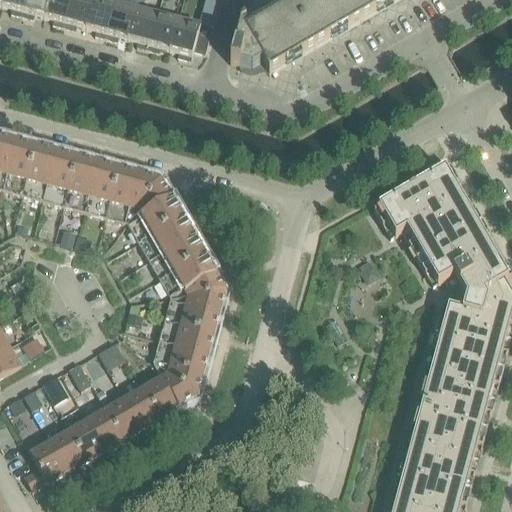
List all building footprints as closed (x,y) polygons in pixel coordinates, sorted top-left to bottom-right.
[(22,21),(27,0),(5,0),(3,11),(12,13),(11,18),(22,21)] [(35,19),(44,22),(50,0),(27,0),(22,21),(34,24),(35,19)] [(72,0),(50,0),(44,22),(54,24),(53,29),(64,32),(72,0)] [(77,31),(86,33),(95,1),(92,0),(72,0),(64,32),(76,35),(77,31)] [(204,0),(200,15),(214,20),(220,0),(204,0)] [(248,0),(241,27),(230,67),(252,73),(258,69),(263,66),(269,78),(293,64),(316,51),(339,38),(362,24),(384,11),(403,0),(248,0)] [(116,6),(95,1),(86,33),(96,36),(95,40),(106,44),(116,6)] [(137,12),(116,6),(106,44),(118,47),(119,42),(129,44),(137,12)] [(158,18),(137,12),(129,44),(138,47),(137,52),(148,55),(158,18)] [(179,23),(158,18),(148,55),(160,58),(161,53),(170,56),(179,23)] [(179,23),(170,56),(180,58),(178,63),(191,66),(194,56),(205,59),(213,32),(179,23)] [(0,192),(1,195),(2,195),(15,145),(0,141),(0,192)] [(44,206),(57,157),(15,145),(2,195),(44,206)] [(44,206),(65,212),(86,217),(98,168),(57,157),(44,206)] [(128,229),(140,179),(98,168),(86,217),(128,229)] [(466,511),(511,341),(511,298),(505,286),(511,281),(511,277),(450,171),(374,215),(391,244),(402,237),(434,292),(447,284),(458,301),(466,296),(470,298),(465,311),(445,307),(419,402),(424,403),(421,416),(416,415),(389,511),(466,511)] [(128,229),(172,203),(161,185),(140,179),(128,229)] [(150,267),(193,241),(172,203),(128,229),(150,267)] [(28,231),(19,228),(17,235),(26,238),(28,231)] [(60,248),(72,252),(75,241),(63,237),(60,248)] [(78,241),(75,252),(89,256),(92,244),(78,241)] [(150,267),(160,285),(171,304),(214,278),(193,241),(150,267)] [(369,265),(360,271),(362,275),(361,276),(369,290),(381,283),(373,269),(372,270),(369,265)] [(171,305),(219,318),(225,297),(214,278),(171,304),(171,305)] [(19,285),(11,290),(14,296),(23,292),(22,290),(19,285)] [(160,347),(209,360),(219,318),(171,305),(160,347)] [(130,317),(128,327),(140,330),(142,321),(130,317)] [(349,343),(338,325),(327,331),(338,349),(349,343)] [(0,357),(11,351),(0,332),(0,357)] [(25,353),(27,355),(31,363),(44,355),(38,345),(25,353)] [(198,402),(209,360),(160,347),(154,369),(162,383),(179,413),(198,402)] [(115,348),(110,351),(119,368),(125,365),(115,348)] [(0,392),(1,392),(0,389),(0,383),(22,370),(11,351),(0,357),(0,392)] [(80,369),(69,375),(80,394),(91,388),(80,369)] [(44,390),(50,401),(63,393),(57,383),(44,390)] [(143,393),(161,424),(179,413),(162,383),(143,393)] [(103,393),(96,397),(102,406),(109,402),(103,393)] [(161,424),(143,393),(125,404),(142,434),(161,424)] [(20,404),(9,411),(15,421),(26,415),(20,404)] [(142,434),(125,404),(106,415),(123,445),(142,434)] [(123,445),(106,415),(87,426),(105,456),(123,445)] [(105,456),(87,426),(69,436),(86,467),(105,456)] [(50,447),(67,477),(86,467),(69,436),(50,447)] [(50,447),(30,458),(40,475),(25,483),(33,497),(67,477),(50,447)]
